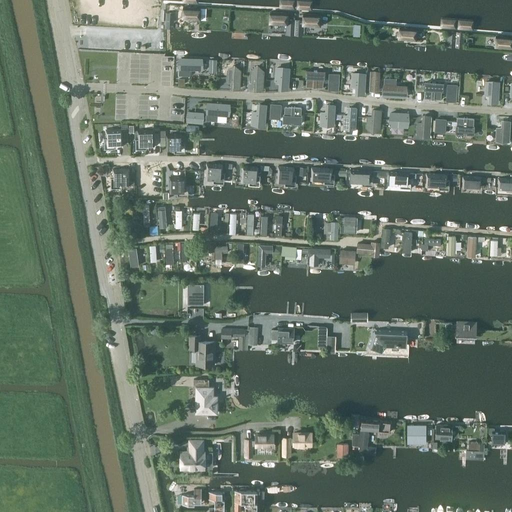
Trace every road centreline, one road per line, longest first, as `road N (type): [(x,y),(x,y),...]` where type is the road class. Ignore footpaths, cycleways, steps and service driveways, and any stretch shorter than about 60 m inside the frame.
road 1 (track): [(104,511),(1,0)]
road 2 (unclassified): [(148,511),(72,119),(77,105),(58,0)]
